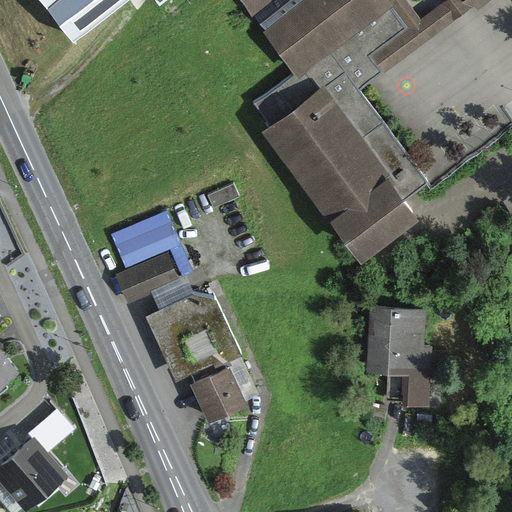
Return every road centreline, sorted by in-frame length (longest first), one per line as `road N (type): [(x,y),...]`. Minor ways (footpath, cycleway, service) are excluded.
road 1 (secondary): [(0,102),(186,511)]
road 2 (residential): [(0,427),(35,397),(42,378),(41,359),(0,273)]
